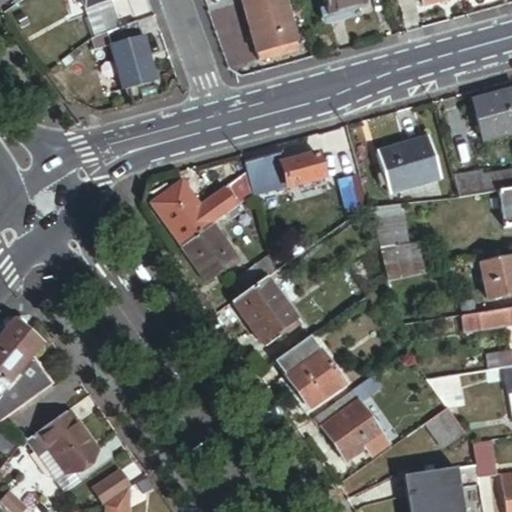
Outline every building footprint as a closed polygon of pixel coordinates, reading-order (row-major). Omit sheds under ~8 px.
[(81,0),(85,10),(109,1),(111,0),(81,0)] [(242,0),(247,17),(286,6),(284,0),(242,0)] [(362,0),(322,0),(325,10),(328,19),(351,13),(365,9),(362,0)] [(421,0),(424,8),(453,0),(421,0)] [(120,30),(109,1),(85,10),(96,39),(106,35),(120,30)] [(296,44),(286,6),(247,17),(256,54),(296,44)] [(352,19),(351,13),(328,19),(325,10),(319,12),(323,27),(352,19)] [(143,40),(137,23),(120,30),(106,35),(111,48),(143,40)] [(154,82),(143,40),(111,48),(122,91),(154,82)] [(511,93),(472,104),(483,143),(511,135),(511,93)] [(427,141),(377,155),(388,194),(438,180),(427,141)] [(252,197),(287,188),(281,166),(278,155),(243,165),(246,174),(252,197)] [(281,166),(287,188),(324,178),(317,156),(281,166)] [(490,172),(454,178),(458,200),(493,194),(490,177),(490,172)] [(511,173),(490,177),(493,194),(499,193),(511,191),(511,173)] [(246,174),(199,207),(213,226),(236,210),(253,198),(252,197),(246,174)] [(149,205),(180,249),(213,226),(199,207),(182,182),(149,205)] [(358,182),(335,188),(342,215),(365,209),(358,182)] [(511,191),(499,193),(499,196),(504,228),(511,226),(511,191)] [(499,196),(486,198),(491,230),(504,228),(499,196)] [(401,209),(369,214),(386,275),(422,269),(418,243),(407,245),(401,209)] [(213,226),(217,232),(240,215),(236,210),(213,226)] [(213,226),(180,249),(207,287),(240,264),(217,232),(213,226)] [(273,275),(285,267),(281,253),(268,256),(269,258),(273,275)] [(511,293),(511,254),(481,259),(488,298),(511,293)] [(266,281),(273,275),(269,258),(231,286),(240,299),(266,281)] [(422,269),(386,275),(388,283),(423,276),(422,269)] [(297,324),(266,281),(240,299),(232,305),(262,346),(281,333),(282,335),(297,324)] [(508,311),(478,316),(480,331),(510,327),(508,311)] [(478,316),(458,319),(461,334),(480,331),(478,316)] [(0,394),(33,356),(43,344),(15,322),(0,340),(0,394)] [(320,353),(310,339),(274,364),(284,378),(320,353)] [(511,352),(484,357),(486,373),(503,370),(511,368),(511,352)] [(343,386),(320,353),(284,378),(308,411),(327,397),(343,386)] [(0,425),(55,386),(33,356),(0,394),(0,425)] [(511,425),(511,368),(503,370),(511,425)] [(332,408),(339,418),(358,404),(381,388),(374,378),(333,406),(332,408)] [(458,378),(427,383),(446,410),(463,407),(458,378)] [(327,397),(308,411),(314,420),(332,408),(333,406),(327,397)] [(358,404),(339,418),(322,430),(345,463),(367,447),(382,437),(358,404)] [(332,408),(314,420),(322,430),(339,418),(332,408)] [(424,426),(442,452),(465,436),(446,410),(424,426)] [(96,457),(67,415),(39,434),(68,476),(96,457)] [(0,452),(2,455),(0,457),(0,470),(20,447),(0,430),(0,452)] [(68,476),(39,434),(30,440),(59,482),(68,476)] [(382,437),(367,447),(376,461),(391,450),(382,437)] [(489,444),(471,446),(475,468),(477,480),(495,477),(489,444)] [(60,490),(36,466),(23,479),(6,498),(19,511),(38,511),(52,498),(60,490)] [(481,511),(477,480),(475,468),(456,471),(459,489),(462,511),(481,511)] [(459,489),(456,471),(404,479),(406,497),(459,489)] [(104,507),(130,489),(120,474),(94,492),(104,507)] [(511,511),(511,474),(501,477),(506,511),(511,511)] [(408,511),(462,511),(459,489),(406,497),(408,511)] [(47,511),(56,503),(52,498),(38,511),(47,511)]
